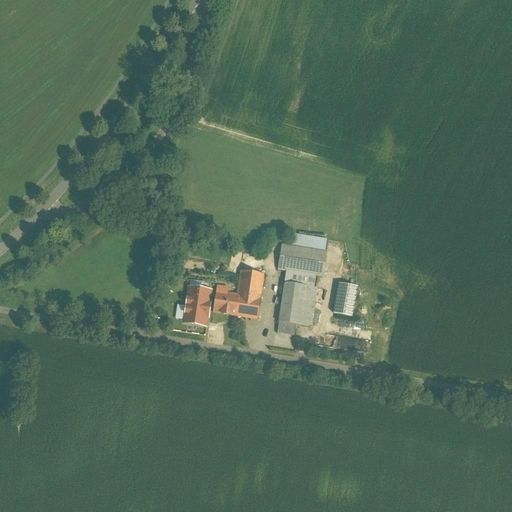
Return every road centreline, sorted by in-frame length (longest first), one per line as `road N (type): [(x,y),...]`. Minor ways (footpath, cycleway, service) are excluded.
road 1 (unclassified): [(0,309),(511,402)]
road 2 (tertiary): [(0,250),(97,145),(193,0)]
